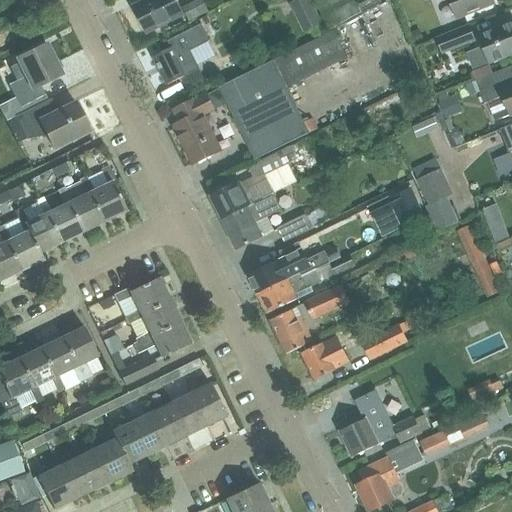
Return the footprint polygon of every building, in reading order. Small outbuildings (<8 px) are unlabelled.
[(185,16),(177,0),(148,0),(134,7),(148,34),(166,25),(185,16)] [(310,0),(298,0),(289,5),(304,33),(322,23),(310,0)] [(383,5),(380,0),(372,0),(358,7),(360,10),(362,15),(383,5)] [(492,0),(450,0),(458,19),(495,5),(492,0)] [(14,21),(10,14),(2,19),(6,25),(14,21)] [(511,24),(480,37),(490,64),(511,54),(511,24)] [(202,25),(168,42),(172,49),(154,58),(168,86),(200,70),(191,52),(211,42),(202,25)] [(323,28),(312,33),(316,41),(327,35),(323,28)] [(442,56),(476,42),(470,28),(436,41),(442,56)] [(418,31),(409,35),(414,47),(423,43),(418,31)] [(305,124),(288,90),(348,60),(334,33),(275,63),(220,89),(256,161),(319,130),(314,119),(305,124)] [(47,46),(29,55),(17,61),(26,78),(9,86),(20,109),(28,105),(45,96),(40,86),(61,75),(47,46)] [(511,67),(476,82),(485,105),(504,97),(511,116),(511,115),(511,67)] [(207,97),(193,103),(175,112),(182,125),(176,128),(194,164),(220,151),(203,116),(214,110),(207,97)] [(454,97),(441,103),(448,118),(461,113),(454,97)] [(53,150),(72,141),(90,132),(75,103),(54,114),(48,103),(52,101),(51,100),(33,109),(7,122),(14,134),(18,143),(26,139),(27,141),(46,137),(53,150)] [(439,130),(434,119),(412,128),(417,139),(439,130)] [(511,125),(500,131),(510,154),(511,154),(511,125)] [(457,131),(450,133),(456,147),(463,145),(459,136),(460,133),(457,131)] [(298,182),(290,164),(299,160),(294,147),(249,168),(253,177),(240,183),(211,198),(223,222),(275,196),(273,194),(298,182)] [(491,159),(498,177),(511,171),(511,160),(508,152),(491,159)] [(66,164),(53,170),(57,178),(70,172),(66,164)] [(94,191),(89,194),(103,223),(127,212),(113,183),(116,181),(109,167),(101,171),(108,185),(94,191)] [(431,206),(441,201),(454,195),(442,169),(418,181),(431,206)] [(72,202),(68,204),(82,233),(103,223),(89,194),(94,191),(86,178),(78,181),(85,196),(72,202)] [(19,187),(9,192),(14,202),(24,197),(19,187)] [(50,212),(46,214),(60,244),(82,233),(68,204),(72,202),(64,188),(58,191),(65,206),(50,212)] [(390,199),(370,208),(375,218),(393,209),(402,227),(424,217),(411,188),(390,199)] [(0,205),(12,200),(9,191),(0,195),(0,205)] [(282,211),(275,196),(223,222),(237,252),(255,243),(264,239),(275,232),(268,218),(282,211)] [(28,223),(26,224),(30,231),(40,254),(60,244),(46,214),(50,212),(42,199),(35,202),(42,216),(28,223)] [(452,225),(441,201),(431,206),(426,208),(438,232),(452,225)] [(21,209),(16,212),(21,223),(22,226),(26,224),(28,223),(21,209)] [(306,216),(278,230),(285,244),(313,230),(306,216)] [(503,223),(489,228),(496,245),(510,240),(509,239),(504,227),(503,223)] [(0,281),(20,272),(6,243),(10,241),(4,231),(2,227),(0,228),(0,281)] [(457,233),(473,267),(486,260),(470,227),(457,233)] [(10,241),(6,243),(20,272),(43,261),(40,254),(30,231),(26,233),(10,241)] [(283,260),(248,276),(252,282),(260,299),(275,291),(274,287),(288,280),(288,282),(299,276),(300,279),(330,265),(325,253),(307,261),(299,243),(280,252),(283,260)] [(351,257),(332,267),(337,276),(356,267),(351,257)] [(486,260),(473,267),(488,299),(502,293),(495,278),(502,275),(497,263),(489,267),(486,260)] [(322,283),(317,272),(301,280),(300,279),(299,276),(288,282),(288,280),(274,287),(275,291),(260,299),(268,315),(298,300),(314,293),(311,288),(322,283)] [(388,278),(387,282),(388,286),(391,288),(395,289),(398,287),(401,284),(401,280),(398,276),(395,275),(391,275),(388,278)] [(128,289),(114,296),(117,304),(132,297),(138,311),(140,315),(169,300),(159,279),(130,293),(128,289)] [(343,286),(328,293),(292,310),(293,311),(271,322),(287,355),(313,343),(308,333),(321,321),(320,319),(351,305),(343,286)] [(103,311),(115,306),(111,298),(99,303),(103,311)] [(125,319),(124,319),(127,326),(130,325),(142,319),(148,332),(150,336),(180,322),(169,300),(140,315),(138,311),(125,319)] [(135,343),(131,345),(136,355),(154,346),(160,359),(173,353),(191,344),(180,322),(150,336),(148,332),(137,339),(134,341),(135,343)] [(371,362),(409,343),(404,335),(411,331),(407,323),(401,326),(400,325),(362,344),(371,362)] [(84,328),(60,339),(74,368),(70,370),(78,383),(85,380),(92,377),(85,363),(98,357),(93,346),(84,328)] [(103,342),(110,356),(116,354),(118,353),(111,338),(103,342)] [(60,339),(38,350),(52,379),(48,381),(57,393),(63,391),(56,377),(70,370),(74,368),(60,339)] [(316,381),(334,373),(349,365),(337,340),(323,347),(322,345),(302,354),(316,381)] [(38,350),(17,360),(31,389),(27,391),(35,403),(36,404),(42,401),(35,387),(48,381),(52,379),(38,350)] [(123,369),(116,354),(110,356),(118,372),(123,369)] [(124,387),(156,371),(150,358),(118,374),(124,387)] [(0,378),(1,379),(0,379),(0,408),(5,419),(13,415),(21,411),(20,410),(35,403),(27,391),(31,389),(17,360),(0,368),(0,378)] [(198,360),(180,369),(177,371),(180,378),(202,367),(198,360)] [(177,371),(158,380),(162,387),(180,378),(177,371)] [(497,376),(467,387),(473,401),(503,390),(497,376)] [(117,390),(111,378),(100,384),(106,396),(117,390)] [(162,387),(158,380),(139,389),(142,397),(162,387)] [(210,385),(192,393),(190,394),(206,427),(226,418),(210,385)] [(142,397),(139,389),(120,398),(124,406),(142,397)] [(389,440),(397,437),(392,427),(394,426),(377,390),(355,401),(365,421),(341,432),(353,458),(389,440)] [(206,427),(190,394),(171,404),(187,437),(206,427)] [(124,406),(120,398),(101,408),(105,415),(124,406)] [(511,400),(413,446),(420,461),(452,446),(451,444),(464,438),(465,441),(511,419),(511,400)] [(152,413),(168,446),(187,437),(171,404),(152,413)] [(105,415),(101,408),(81,418),(85,425),(105,415)] [(148,456),(168,446),(152,413),(132,423),(148,456)] [(397,437),(401,445),(423,435),(414,416),(394,426),(392,427),(397,437)] [(61,427),(65,435),(85,425),(81,418),(61,427)] [(113,432),(117,439),(129,465),(148,456),(132,423),(113,432)] [(42,437),(45,445),(65,435),(61,427),(42,437)] [(45,445),(42,437),(22,447),(25,454),(45,445)] [(117,439),(97,449),(113,482),(133,472),(129,465),(117,439)] [(12,442),(0,446),(0,482),(10,479),(24,474),(12,442)] [(93,491),(113,482),(97,449),(77,459),(93,491)] [(388,458),(381,462),(359,472),(364,483),(359,486),(372,511),(392,502),(401,497),(403,496),(404,492),(404,490),(403,488),(402,484),(388,458)] [(93,491),(77,459),(58,468),(74,501),(93,491)] [(54,510),(74,501),(58,468),(38,478),(54,510)] [(24,474),(10,479),(19,505),(38,498),(28,472),(24,474)] [(231,511),(252,511),(268,504),(259,484),(226,500),(231,511)] [(437,511),(433,502),(412,511),(437,511)] [(40,511),(37,503),(24,508),(25,511),(40,511)]
